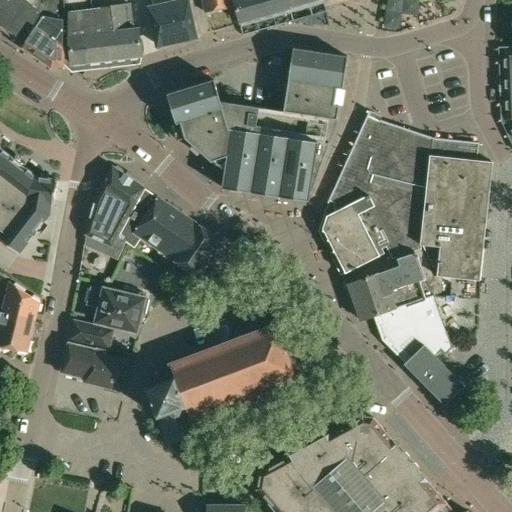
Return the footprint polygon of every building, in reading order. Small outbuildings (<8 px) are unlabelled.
[(0,0),(0,24),(26,43),(43,14),(51,0),(0,0)] [(65,65),(75,72),(148,65),(145,29),(133,30),(131,4),(93,8),(92,0),(51,0),(43,14),(45,14),(66,19),(65,62),(65,65)] [(160,43),(196,35),(188,0),(186,0),(185,0),(184,0),(155,0),(157,7),(152,8),(160,43)] [(203,0),(206,12),(235,5),(233,0),(203,0)] [(234,0),(240,22),(318,0),(234,0)] [(66,19),(45,14),(26,45),(54,65),(64,64),(64,62),(65,62),(66,19)] [(349,56),(295,48),(285,111),(233,103),(234,101),(224,100),(224,102),(222,102),(215,79),(168,94),(178,124),(181,122),(186,138),(213,162),(214,162),(227,164),(224,187),(310,201),(311,194),(313,194),(330,144),(326,142),(330,119),(339,120),(349,56)] [(479,144),(444,140),(368,115),(340,177),(339,177),(334,189),(334,205),(337,211),(328,215),(324,227),(347,273),(384,253),(381,249),(386,247),(392,258),(420,247),(423,246),(439,274),(443,275),(480,279),(494,165),(494,161),(479,159),(479,152),(479,144)] [(0,145),(0,228),(4,232),(0,236),(0,239),(19,254),(51,213),(52,205),(53,205),(58,179),(35,175),(0,148),(0,146),(1,146),(0,145)] [(113,245),(145,187),(114,166),(96,198),(101,200),(87,234),(113,245)] [(141,238),(199,277),(199,278),(224,242),(146,188),(119,237),(135,248),(141,238)] [(375,315),(434,294),(439,292),(440,293),(443,292),(443,275),(439,274),(434,273),(423,246),(420,247),(392,258),(391,258),(392,261),(392,262),(394,267),(350,283),(351,286),(348,286),(347,289),(356,317),(359,318),(361,318),(362,319),(375,315)] [(20,316),(36,319),(40,302),(10,283),(3,313),(0,312),(0,317),(19,322),(20,316)] [(145,313),(148,299),(143,298),(145,292),(124,288),(123,294),(105,290),(91,287),(87,305),(100,308),(96,325),(74,320),(70,339),(109,348),(114,326),(136,331),(141,312),(145,313)] [(453,348),(434,294),(375,315),(384,337),(408,361),(406,363),(447,404),(466,386),(436,355),(443,349),(447,353),(453,348)] [(19,322),(0,317),(0,347),(3,349),(9,348),(28,353),(36,319),(20,316),(19,322)] [(170,364),(175,376),(148,388),(158,415),(159,415),(169,443),(197,432),(192,419),(302,377),(281,321),(170,364)] [(105,351),(69,342),(62,372),(88,378),(87,381),(106,385),(105,389),(118,392),(126,361),(104,356),(105,351)] [(260,471),(257,490),(275,511),(454,511),(375,418),(360,414),(260,471)]
